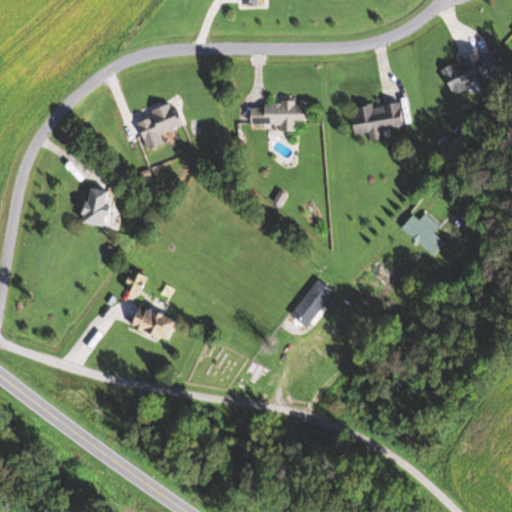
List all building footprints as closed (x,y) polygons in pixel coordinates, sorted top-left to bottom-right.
[(462,62),(444,69),(454,95),(493,79),(480,47),(460,56),(462,62)] [(252,103),(252,128),(283,127),(283,131),(297,131),(297,123),(309,122),(308,102),(252,103)] [(372,140),(387,138),(386,129),(405,127),(402,102),(354,108),(357,134),(371,132),(372,140)] [(154,110),(156,118),(141,122),(149,150),(166,145),(162,132),(184,126),(177,103),(154,110)] [(88,224),(110,226),(113,191),(92,188),(88,224)] [(404,228),(435,256),(447,243),(416,215),(404,228)] [(126,289),(142,295),(149,276),(133,270),(126,289)] [(309,329),(340,297),(322,280),(292,312),(309,329)] [(180,323),(144,305),(134,326),(171,343),(180,323)]
